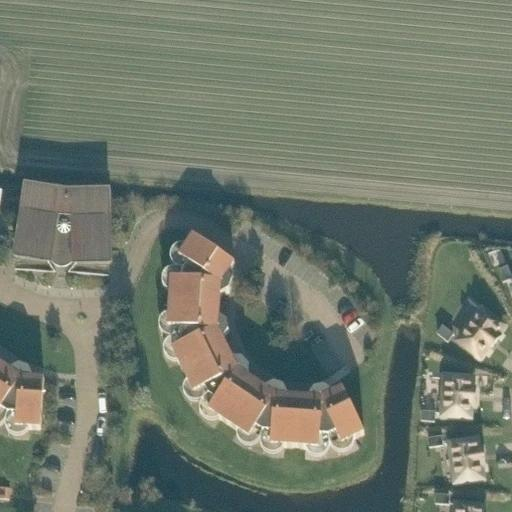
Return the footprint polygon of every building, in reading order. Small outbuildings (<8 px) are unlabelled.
[(107,196),(67,197),(27,191),(17,258),(58,265),(66,265),(108,264),(107,196)] [(228,277),(234,267),(193,239),(179,260),(189,267),(185,274),(184,282),(172,281),(168,331),(180,331),(180,340),(183,347),(172,352),(194,397),(205,391),(209,399),(215,403),(208,413),(249,441),(256,431),(263,436),(271,436),(270,448),(319,452),(320,440),(329,441),(336,437),(341,448),(364,437),(342,392),(332,396),(324,391),(314,393),(309,401),(288,400),(284,391),(274,388),(265,392),(248,380),(249,370),(242,363),(233,362),(223,343),(229,335),(227,325),(219,320),(220,299),(229,295),(232,285),(228,277)] [(503,284),(511,282),(507,269),(499,272),(503,284)] [(489,352),(499,340),(496,337),(502,328),(482,313),(459,343),(480,359),(486,350),(489,352)] [(447,344),(453,337),(443,329),(437,336),(447,344)] [(11,374),(0,366),(0,414),(2,413),(8,417),(17,418),(16,430),(41,432),(44,382),(33,382),(29,373),(20,369),(11,374)] [(474,408),(475,392),(471,392),(471,381),(446,379),(443,417),(469,418),(470,407),(474,408)] [(435,424),(435,414),(421,413),(421,423),(435,424)] [(429,450),(442,448),(441,439),(428,441),(429,450)] [(478,453),(476,442),(451,446),(456,483),(482,479),(480,469),(484,468),(482,452),(478,453)] [(0,500),(9,501),(10,491),(0,489),(0,500)] [(448,507),(449,497),(435,496),(435,507),(448,507)]
